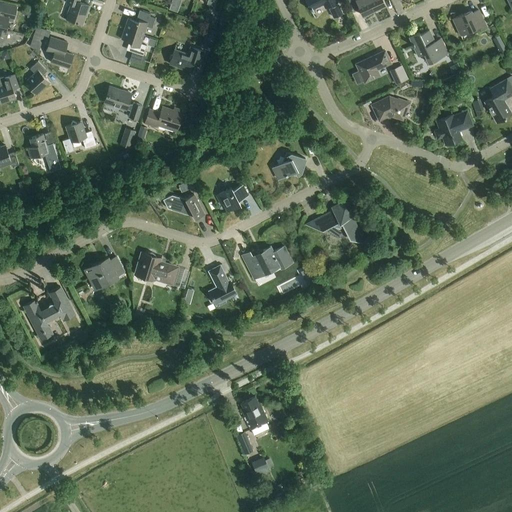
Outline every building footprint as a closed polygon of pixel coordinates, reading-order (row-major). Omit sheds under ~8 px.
[(79,0),(66,0),(66,3),(70,4),(66,19),(82,24),(86,12),(87,13),(89,6),(79,2),(79,0)] [(171,0),(169,8),(177,11),(180,0),(171,0)] [(329,6),(331,8),(329,9),(333,18),(343,14),(338,5),(337,5),(336,3),(337,2),(335,0),(305,0),(310,11),(327,3),(328,6),(329,6)] [(374,10),(368,0),(347,0),(351,7),(357,4),(362,16),(374,10)] [(368,0),(374,10),(385,5),(382,0),(368,0)] [(0,4),(0,5),(0,28),(6,30),(8,21),(13,22),(16,8),(0,4)] [(34,20),(36,10),(28,9),(27,19),(34,20)] [(152,28),(155,18),(149,16),(150,14),(139,10),(136,21),(128,18),(124,29),(143,35),(146,26),(152,28)] [(486,26),(478,10),(472,13),(470,10),(452,19),(460,35),(476,28),(477,30),(486,26)] [(206,15),(204,23),(214,26),(216,18),(206,15)] [(6,30),(0,28),(0,36),(7,39),(8,31),(6,30)] [(140,43),(143,35),(124,29),(121,39),(131,42),(130,45),(138,47),(136,53),(143,55),(146,45),(140,43)] [(418,57),(424,54),(426,59),(428,63),(448,54),(442,42),(436,45),(429,30),(420,34),(419,33),(409,37),(412,44),(411,45),(411,46),(413,46),(418,57)] [(41,43),(43,36),(34,33),(30,47),(35,48),(37,42),(41,43)] [(499,35),(493,38),(497,46),(502,43),(499,35)] [(67,42),(50,37),(45,52),(53,54),(50,62),(68,68),(73,55),(64,52),(67,42)] [(205,50),(210,51),(211,52),(214,43),(212,42),(208,41),(205,50)] [(204,51),(192,47),(190,55),(174,49),(169,64),(181,68),(181,69),(189,71),(193,61),(200,63),(204,51)] [(356,64),(359,70),(352,74),(357,85),(364,81),(364,82),(379,76),(376,70),(390,63),(384,51),(356,64)] [(144,56),(131,52),(129,58),(142,62),(144,56)] [(47,71),(38,61),(30,69),(34,73),(27,80),(32,85),(29,88),(36,95),(49,82),(42,75),(47,71)] [(458,63),(449,67),(453,75),(461,71),(458,63)] [(402,65),(394,69),(401,82),(403,81),(404,81),(408,79),(406,74),(406,73),(402,65)] [(0,103),(16,99),(13,89),(18,87),(14,74),(4,77),(4,76),(0,77),(0,103)] [(511,94),(511,89),(506,79),(491,88),(490,91),(493,96),(484,101),(496,122),(511,114),(503,100),(511,94)] [(137,120),(142,105),(133,103),(132,105),(127,103),(130,93),(110,87),(105,103),(125,109),(131,111),(129,117),(137,120)] [(397,100),(389,97),(372,105),(379,119),(387,115),(387,116),(391,114),(391,116),(392,116),(392,115),(402,119),(404,111),(406,111),(409,103),(398,99),(397,100)] [(173,110),(162,106),(160,113),(149,109),(144,123),(156,127),(157,124),(176,130),(175,131),(176,131),(183,111),(174,108),(173,110)] [(483,108),(475,111),(478,118),(485,116),(483,108)] [(472,126),(467,110),(453,116),(452,114),(436,121),(439,129),(434,130),(437,139),(442,137),(445,145),(461,139),(458,131),(472,126)] [(69,138),(62,140),(66,153),(73,151),(71,142),(82,138),(85,148),(96,145),(92,132),(86,135),(81,121),(76,123),(72,121),(71,124),(65,126),(69,138)] [(124,132),(120,146),(130,149),(134,135),(124,132)] [(44,154),(47,164),(50,173),(61,169),(52,143),(47,145),(43,134),(29,138),(32,146),(27,148),(30,158),(44,154)] [(0,166),(11,163),(12,167),(19,165),(14,152),(8,154),(5,145),(0,147),(0,166)] [(237,152),(241,160),(248,157),(244,149),(237,152)] [(305,158),(286,152),(283,162),(272,167),(278,179),(285,176),(287,175),(290,173),(299,176),(305,158)] [(231,156),(222,161),(226,168),(235,163),(231,156)] [(249,195),(243,184),(232,190),(231,188),(216,195),(221,205),(223,204),(227,211),(240,205),(238,201),(249,195)] [(184,199),(172,195),(163,199),(167,208),(193,216),(195,219),(204,215),(193,194),(184,199)] [(366,244),(367,243),(365,243),(351,217),(352,216),(347,207),(345,203),(338,206),(339,207),(306,224),(304,224),(322,230),(325,228),(327,231),(330,233),(333,235),(337,236),(340,237),(344,236),(347,235),(349,238),(366,244)] [(250,252),(242,256),(254,279),(280,265),(281,269),(293,263),(285,246),(273,252),(270,247),(263,251),(264,252),(253,258),(250,252)] [(147,254),(141,252),(134,274),(148,278),(148,280),(149,281),(150,281),(151,281),(152,281),(153,280),(154,280),(154,279),(172,285),(178,267),(160,261),(161,258),(155,256),(155,254),(152,252),(148,252),(147,254)] [(123,271),(116,257),(109,260),(108,258),(84,270),(94,289),(118,277),(117,275),(123,271)] [(228,281),(220,265),(208,271),(216,287),(208,291),(212,298),(213,297),(218,307),(226,303),(224,300),(236,294),(229,280),(228,281)] [(316,282),(312,275),(304,279),(308,286),(316,282)] [(74,315),(60,287),(49,292),(55,304),(53,305),(53,304),(52,303),(51,303),(50,303),(49,304),(49,305),(48,305),(48,306),(48,307),(49,307),(40,312),(34,300),(24,306),(41,340),(52,335),(45,321),(60,313),(64,321),(74,315)] [(258,404),(254,395),(240,402),(242,407),(240,408),(251,429),(267,421),(259,404),(258,404)] [(245,452),(251,450),(244,432),(237,435),(245,452)] [(263,457),(251,462),(256,476),(269,471),(263,457)]
